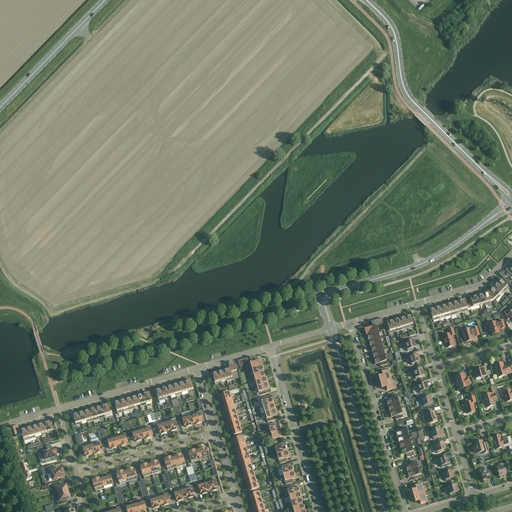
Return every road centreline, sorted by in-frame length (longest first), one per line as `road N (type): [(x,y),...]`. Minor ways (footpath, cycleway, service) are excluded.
road 1 (track): [(390,48),(171,271)]
road 2 (tertiary): [(361,0),(392,36),(402,92),(508,201)]
road 3 (tertiary): [(511,193),(410,95),(396,27),(374,0)]
road 4 (residential): [(404,511),(349,324)]
road 5 (tertiary): [(325,294),(420,264),(492,217)]
road 6 (residential): [(272,346),(320,511)]
road 7 (tertiary): [(339,356),(384,511)]
road 8 (residential): [(76,472),(216,432)]
road 9 (residential): [(197,368),(58,408)]
